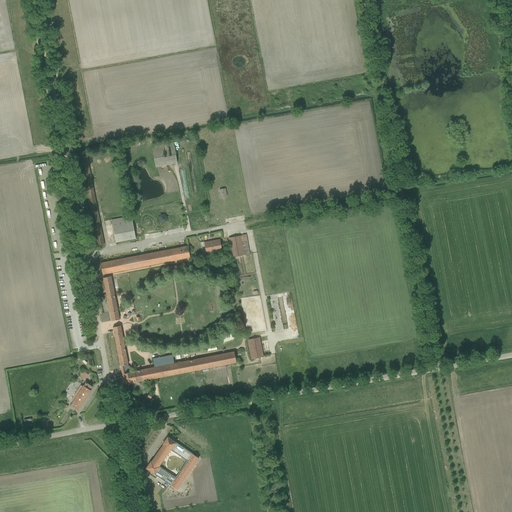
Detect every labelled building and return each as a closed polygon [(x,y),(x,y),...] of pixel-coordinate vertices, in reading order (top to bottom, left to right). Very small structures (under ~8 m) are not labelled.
[(174,145),(153,148),(156,167),(168,165),(177,163),(174,145)] [(86,150),(78,152),(97,246),(104,244),(86,150)] [(178,205),(143,210),(146,232),(182,227),(178,205)] [(132,217),(111,220),(115,242),(136,239),(132,217)] [(247,235),(228,238),(232,259),(251,255),(250,254),(247,235)] [(219,240),(204,242),(206,254),(221,251),(219,240)] [(188,246),(142,255),(144,267),(190,258),(188,246)] [(144,267),(142,255),(100,263),(103,275),(144,267)] [(115,294),(111,276),(103,278),(107,299),(112,321),(119,319),(115,297),(115,294)] [(116,347),(124,345),(121,326),(113,327),(116,347)] [(261,337),(247,340),(251,360),(265,357),(261,337)] [(124,345),(116,347),(120,366),(128,364),(125,348),(124,345)] [(154,367),(134,371),(135,371),(137,382),(236,363),(234,351),(174,363),(173,355),(153,359),(154,367)] [(129,372),(128,364),(120,366),(122,376),(121,377),(122,385),(137,382),(135,371),(129,372)] [(82,371),(79,376),(85,379),(88,375),(82,371)] [(73,402),(71,405),(78,410),(91,390),(93,387),(85,382),(82,386),(81,385),(71,401),(73,402)] [(62,402),(59,407),(65,411),(68,406),(62,402)] [(171,450),(176,443),(176,442),(173,441),(174,439),(171,437),(170,438),(168,437),(163,444),(151,462),(151,461),(146,468),(171,485),(177,477),(159,466),(170,449),(171,450)] [(176,443),(171,450),(188,461),(177,477),(171,485),(177,489),(198,458),(176,443)]
